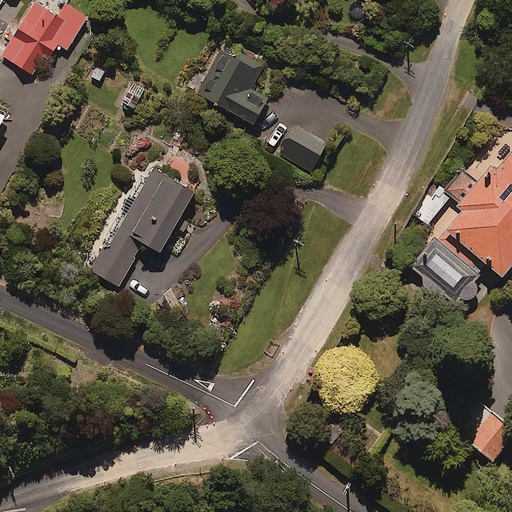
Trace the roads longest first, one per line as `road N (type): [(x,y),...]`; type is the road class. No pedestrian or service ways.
road 1 (residential): [(255,413),(305,344),(401,167),(461,0)]
road 2 (residential): [(0,295),(255,413)]
road 3 (residential): [(0,505),(239,427)]
road 4 (residential): [(239,427),(351,511)]
